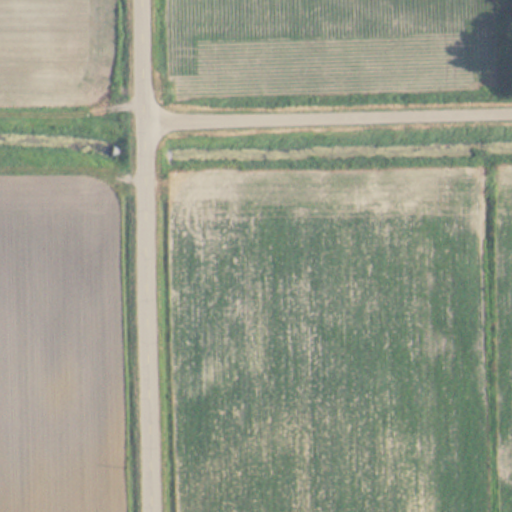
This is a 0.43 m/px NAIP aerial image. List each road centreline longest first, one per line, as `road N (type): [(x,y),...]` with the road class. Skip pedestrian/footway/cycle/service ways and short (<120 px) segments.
road 1 (residential): [(155,511),(138,0)]
road 2 (residential): [(144,123),(511,113)]
road 3 (track): [(141,104),(0,112)]
